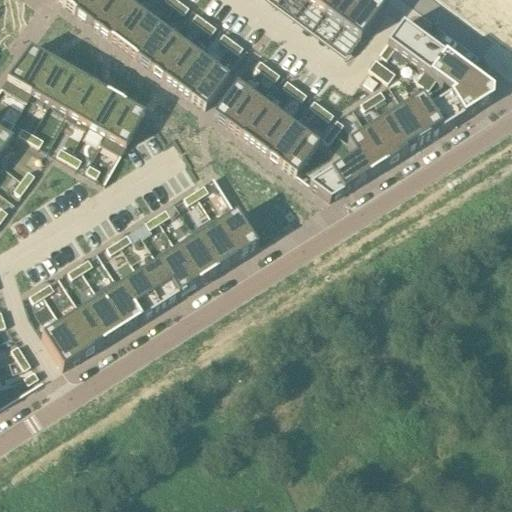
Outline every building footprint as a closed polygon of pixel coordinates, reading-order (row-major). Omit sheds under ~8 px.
[(60,0),(57,5),(74,17),(87,0),(60,0)] [(87,0),(74,17),(92,30),(114,0),(87,0)] [(125,0),(114,0),(92,30),(109,43),(135,7),(125,0)] [(170,0),(167,0),(164,5),(174,12),(178,6),(170,0)] [(311,0),(307,7),(324,20),(338,0),(311,0)] [(364,0),(338,0),(324,20),(342,33),(365,1),(364,0)] [(365,1),(342,33),(359,45),(383,14),(365,1)] [(178,6),(174,12),(183,19),(188,13),(178,6)] [(135,7),(109,43),(123,53),(149,17),(135,7)] [(149,17),(123,53),(136,63),(162,27),(149,17)] [(196,19),(191,25),(201,32),(206,26),(196,19)] [(206,26),(201,32),(211,39),(215,33),(206,26)] [(162,27),(136,63),(150,73),(176,37),(162,27)] [(402,28),(386,49),(408,65),(424,44),(402,28)] [(176,37),(150,73),(163,83),(189,47),(176,37)] [(223,39),(218,45),(228,52),(233,46),(223,39)] [(424,44),(408,65),(429,81),(445,60),(424,44)] [(233,46),(228,52),(237,59),(242,53),(233,46)] [(189,47),(163,83),(176,93),(203,57),(189,47)] [(387,50),(379,60),(386,65),(393,54),(387,50)] [(30,54),(1,93),(25,107),(49,65),(30,54)] [(203,57),(176,93),(190,103),(216,68),(203,57)] [(445,60),(429,81),(453,98),(476,83),(445,60)] [(49,65),(25,107),(26,108),(31,100),(49,110),(68,76),(49,65)] [(375,65),(368,74),(374,79),(381,69),(375,65)] [(260,66),(255,72),(264,79),(269,73),(260,66)] [(216,68),(190,103),(204,114),(231,78),(216,68)] [(381,69),(374,79),(381,84),(388,74),(381,69)] [(269,73),(264,79),(274,87),(279,80),(269,73)] [(388,74),(381,84),(387,88),(394,79),(388,74)] [(68,76),(49,110),(67,120),(64,124),(65,125),(87,86),(68,76)] [(423,76),(415,87),(421,91),(429,81),(423,76)] [(429,81),(421,91),(427,96),(435,85),(429,81)] [(453,98),(451,99),(464,121),(491,104),(492,95),(476,83),(453,98)] [(239,84),(212,120),(226,130),(250,98),(251,99),(254,95),(239,84)] [(87,86),(65,125),(84,135),(106,97),(87,86)] [(287,86),(282,92),(291,99),(296,93),(287,86)] [(296,93),(291,99),(301,106),(306,100),(296,93)] [(380,96),(370,103),(374,109),(384,103),(380,96)] [(106,97),(84,135),(85,136),(87,132),(104,141),(99,150),(100,150),(125,108),(106,97)] [(250,98),(226,130),(240,140),(263,108),(251,99),(250,98)] [(451,99),(428,113),(442,135),(464,121),(451,99)] [(421,102),(403,114),(424,147),(442,135),(428,113),(421,102)] [(370,103),(360,109),(364,116),(374,109),(370,103)] [(263,108),(240,140),(254,150),(280,115),(266,104),(263,108)] [(313,106),(309,112),(318,119),(323,113),(313,106)] [(125,108),(100,150),(120,161),(125,153),(144,119),(125,108)] [(323,113),(318,119),(328,127),(333,120),(323,113)] [(403,114),(384,125),(405,159),(424,147),(403,114)] [(280,115),(254,150),(268,160),(294,125),(280,115)] [(3,123),(0,127),(0,130),(9,135),(13,129),(3,123)] [(294,125),(268,160),(281,171),(305,139),(308,135),(294,125)] [(336,125),(329,135),(335,140),(343,130),(336,125)] [(384,125),(365,137),(386,171),(405,159),(384,125)] [(22,133),(18,140),(28,146),(32,139),(22,133)] [(329,135),(322,145),(328,149),(335,140),(329,135)] [(0,137),(0,170),(3,173),(3,172),(0,169),(0,160),(12,144),(0,137)] [(365,137),(347,149),(354,161),(367,182),(386,171),(365,137)] [(32,139),(28,146),(39,152),(42,145),(32,139)] [(305,139),(281,171),(295,181),(318,149),(305,139)] [(60,154),(56,161),(66,166),(70,160),(60,154)] [(70,160),(66,166),(77,172),(81,166),(70,160)] [(354,161),(308,191),(329,206),(367,182),(354,161)] [(89,170),(85,177),(95,183),(99,176),(89,170)] [(27,176),(20,186),(27,190),(34,181),(27,176)] [(20,186),(13,195),(20,200),(27,190),(20,186)] [(203,190),(193,197),(197,203),(208,197),(203,190)] [(193,197),(183,203),(187,210),(197,203),(193,197)] [(165,215),(155,221),(159,228),(169,221),(165,215)] [(211,223),(210,224),(236,265),(256,252),(235,219),(216,231),(211,223)] [(155,221),(144,227),(149,234),(159,228),(155,221)] [(210,224),(191,236),(217,277),(236,265),(210,224)] [(195,244),(177,256),(198,289),(217,277),(191,236),(190,236),(195,244)] [(126,239),(116,245),(120,252),(130,246),(126,239)] [(116,245),(106,252),(110,259),(120,252),(116,245)] [(177,256),(157,268),(178,302),(198,289),(177,256)] [(88,263),(77,270),(82,276),(92,270),(88,263)] [(157,268),(138,280),(159,314),(178,302),(157,268)] [(77,270),(67,276),(72,283),(82,276),(77,270)] [(115,284),(114,285),(140,326),(159,314),(138,280),(120,292),(115,284)] [(114,285),(94,297),(121,338),(140,326),(114,285)] [(49,288),(39,294),(43,301),(53,294),(49,288)] [(39,294),(29,300),(33,307),(43,301),(39,294)] [(96,301),(78,313),(101,350),(121,338),(94,297),(96,301)] [(79,317),(61,329),(82,362),(101,350),(78,313),(77,313),(79,317)] [(61,329),(41,342),(62,375),(82,362),(61,329)] [(17,351),(10,355),(17,366),(23,361),(17,351)] [(23,361),(17,366),(23,376),(30,371),(23,361)] [(33,377),(23,383),(28,390),(38,384),(33,377)]
